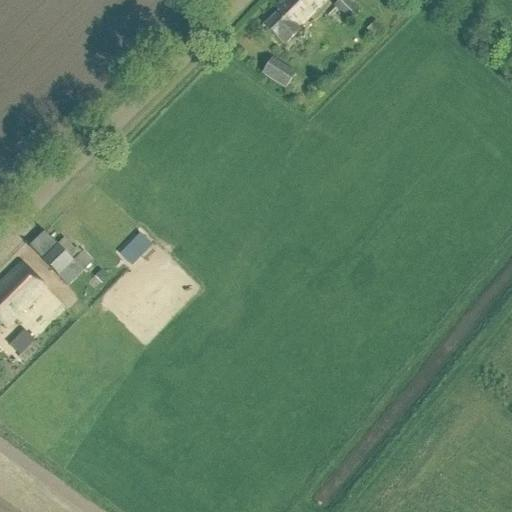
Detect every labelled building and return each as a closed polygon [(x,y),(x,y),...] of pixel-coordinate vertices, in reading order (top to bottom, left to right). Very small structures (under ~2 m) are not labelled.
[(263,26),(285,46),(300,31),(296,27),(322,2),(320,0),(282,0),(274,9),(278,13),(263,26)] [(341,0),(334,8),(348,21),(358,11),(345,0),(341,0)] [(381,30),(374,22),(366,31),(373,38),(381,30)] [(272,59),(262,75),(285,89),(294,74),(272,59)] [(29,248),(67,287),(82,272),(72,262),(67,257),(57,246),(44,233),(29,248)] [(63,240),(57,246),(67,257),(73,250),(63,240)] [(79,255),(72,262),(82,272),(92,261),(82,252),(79,255)] [(2,329),(44,289),(21,265),(0,285),(0,325),(0,326),(2,329)]
